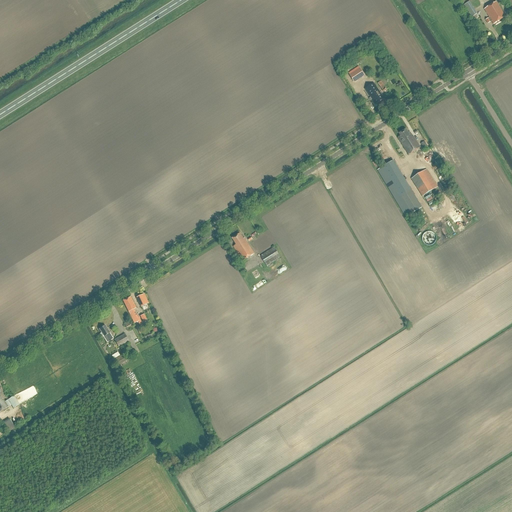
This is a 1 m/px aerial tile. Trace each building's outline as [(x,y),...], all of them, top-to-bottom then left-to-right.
[(471,17),(477,13),(470,1),(464,5),(471,17)] [(494,24),(505,17),(496,2),(485,9),(494,24)] [(360,69),(350,76),(354,83),(364,76),(360,69)] [(383,92),(387,90),(385,88),(381,81),(377,83),(383,92)] [(375,105),(384,98),(374,84),(365,90),(375,105)] [(409,133),(406,129),(399,134),(400,136),(397,138),(408,155),(420,147),(412,135),(410,132),(409,133)] [(426,152),(429,159),(436,156),(433,149),(426,152)] [(378,170),(406,218),(412,214),(422,208),(393,161),(382,167),(378,170)] [(438,187),(427,169),(411,179),(422,197),(438,187)] [(428,205),(433,202),(429,195),(424,198),(428,205)] [(243,239),(240,234),(232,239),(236,245),(233,246),(242,261),(254,254),(244,238),(243,239)] [(274,247),(260,256),(267,266),(280,257),(274,247)] [(285,263),(269,273),(272,277),(288,268),(285,263)] [(141,307),(148,303),(144,294),(136,298),(141,307)] [(139,321),(134,309),(136,308),(131,297),(123,301),(128,312),(134,324),(139,321)] [(109,333),(105,326),(99,330),(101,333),(99,334),(99,335),(101,338),(103,337),(107,343),(113,339),(109,333)] [(118,347),(129,341),(125,334),(114,340),(118,347)] [(121,367),(124,365),(127,364),(126,361),(129,359),(126,353),(122,355),(113,360),(117,367),(117,366),(119,369),(121,367)] [(3,399),(0,394),(0,412),(8,407),(3,399)] [(14,408),(19,405),(14,396),(9,400),(14,408)] [(6,431),(15,428),(12,420),(3,424),(6,431)]
